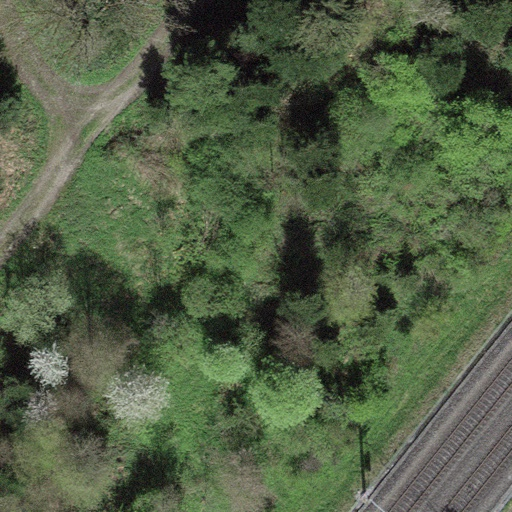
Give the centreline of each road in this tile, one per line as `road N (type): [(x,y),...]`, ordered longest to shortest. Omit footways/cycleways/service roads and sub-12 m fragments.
road 1 (track): [(0,229),(185,0)]
road 2 (track): [(0,2),(68,138)]
